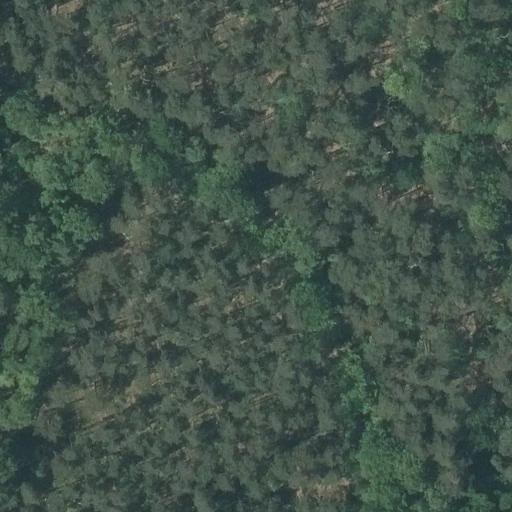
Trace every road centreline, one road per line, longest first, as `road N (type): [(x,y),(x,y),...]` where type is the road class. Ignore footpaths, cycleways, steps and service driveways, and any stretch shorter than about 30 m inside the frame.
road 1 (track): [(98,111),(161,133),(244,187),(331,295),(423,511)]
road 2 (track): [(98,111),(0,413)]
